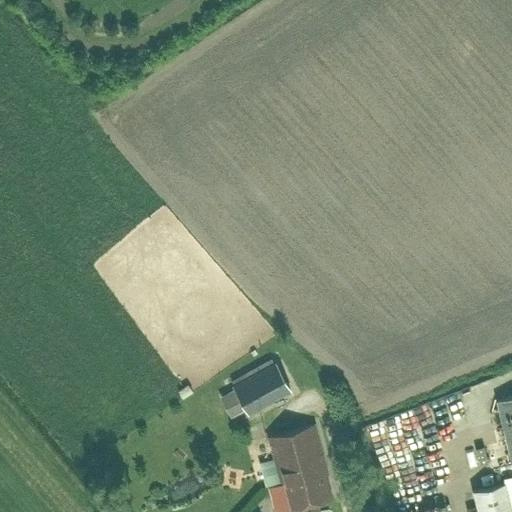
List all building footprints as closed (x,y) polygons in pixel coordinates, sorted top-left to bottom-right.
[(274,362),(232,385),(247,413),(289,390),(274,362)] [(511,394),(495,399),(503,428),(507,446),(511,461),(511,467),(511,479),(471,490),(476,511),(510,511),(511,511),(511,394)] [(262,474),(323,457),(314,423),(267,436),(273,457),(258,461),(262,474)] [(391,462),(396,485),(440,475),(437,461),(428,463),(427,454),(391,462)] [(323,457),(262,474),(265,487),(280,483),(286,509),(329,497),(322,473),(327,472),(323,457)]
